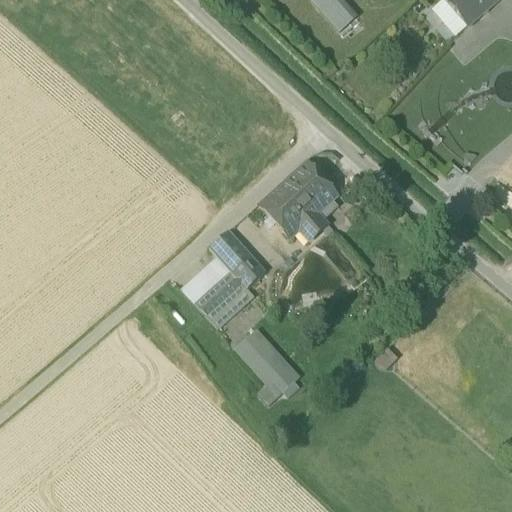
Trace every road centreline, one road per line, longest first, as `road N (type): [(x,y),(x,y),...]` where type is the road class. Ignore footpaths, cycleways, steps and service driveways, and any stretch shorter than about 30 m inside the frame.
road 1 (unclassified): [(327,136),(0,416)]
road 2 (unclassified): [(511,292),(327,136)]
road 3 (unclassified): [(327,136),(183,0)]
